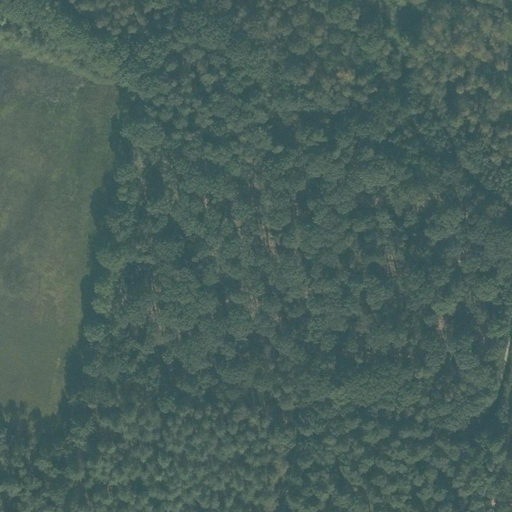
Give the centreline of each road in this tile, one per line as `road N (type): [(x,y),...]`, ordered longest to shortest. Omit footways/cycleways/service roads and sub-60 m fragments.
road 1 (track): [(149,60),(78,378)]
road 2 (track): [(78,378),(287,399),(298,440)]
